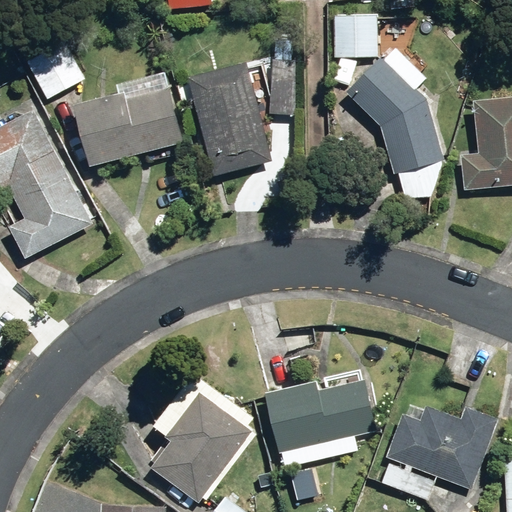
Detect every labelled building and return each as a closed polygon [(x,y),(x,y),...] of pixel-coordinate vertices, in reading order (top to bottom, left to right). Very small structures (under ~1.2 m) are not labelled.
[(164,0),(165,8),(210,6),(209,0),(164,0)] [(387,0),(388,9),(412,8),(411,0),(387,0)] [(330,15),(331,57),(375,57),(375,15),(330,15)] [(26,59),(46,98),(84,79),(64,39),(26,59)] [(267,113),(292,113),(293,59),(288,59),(289,40),(273,39),(272,59),(269,59),(267,113)] [(388,123),(402,170),(448,156),(431,96),(420,85),(390,55),(354,90),(388,123)] [(184,76),(207,176),(269,161),(245,62),(184,76)] [(79,99),(95,162),(189,138),(175,83),(131,94),(129,86),(79,99)] [(466,152),(470,189),(511,184),(511,94),(480,97),(485,150),(466,152)] [(5,225),(21,257),(90,222),(32,110),(0,126),(0,189),(5,187),(21,218),(5,225)] [(319,374),(271,383),(283,441),(298,438),(301,452),(350,443),(347,429),(350,428),(374,423),(362,373),(323,380),(320,381),(319,374)] [(202,385),(169,427),(175,432),(155,458),(200,494),(252,426),(202,385)] [(387,452),(474,484),(501,412),(467,400),(462,411),(428,398),(423,414),(404,407),(387,452)] [(511,511),(511,453),(503,454),(505,511),(511,511)] [(210,511),(246,511),(223,495),(210,511)] [(106,496),(105,511),(165,511),(166,500),(106,496)]
